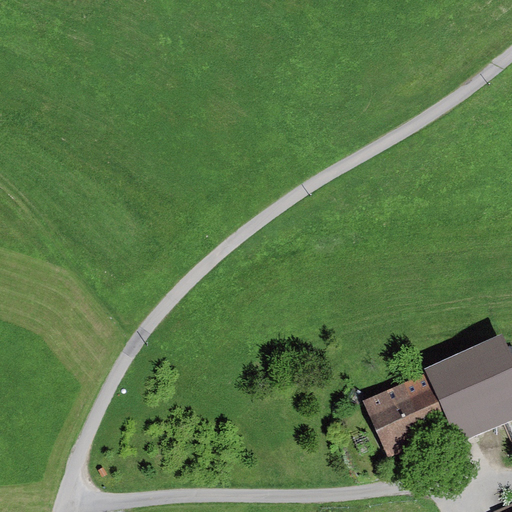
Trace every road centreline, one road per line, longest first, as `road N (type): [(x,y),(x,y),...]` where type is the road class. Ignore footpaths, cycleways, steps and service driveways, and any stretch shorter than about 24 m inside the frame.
road 1 (unclassified): [(62,511),(83,440),(128,354),(181,286),(282,205),(511,62)]
road 2 (track): [(65,504),(511,488)]
